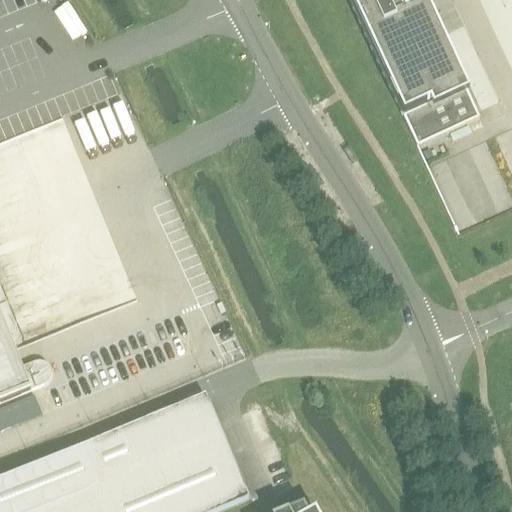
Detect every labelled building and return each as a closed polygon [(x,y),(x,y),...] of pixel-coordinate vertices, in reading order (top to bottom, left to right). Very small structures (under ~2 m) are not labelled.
[(348,0),(417,149),(479,120),(423,0),(348,0)] [(358,160),(349,145),(343,149),(352,164),(358,160)] [(313,170),(307,174),(316,189),(322,185),(313,170)] [(0,406),(44,387),(45,388),(48,385),(51,381),(52,376),(51,371),(48,367),(44,364),(40,363),(35,364),(21,370),(15,354),(12,347),(22,343),(20,339),(0,290),(0,406)] [(0,511),(223,511),(249,502),(217,425),(206,398),(0,484),(0,511)]
